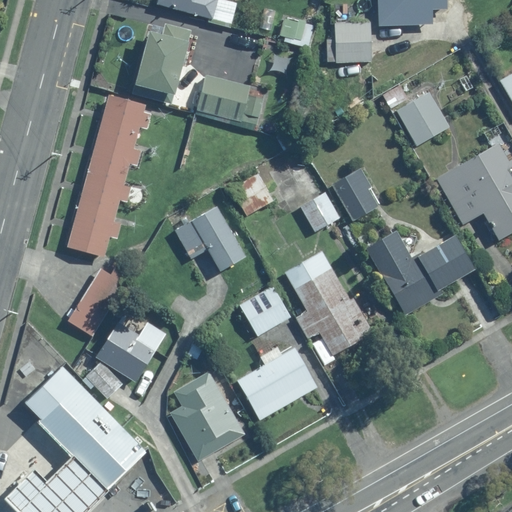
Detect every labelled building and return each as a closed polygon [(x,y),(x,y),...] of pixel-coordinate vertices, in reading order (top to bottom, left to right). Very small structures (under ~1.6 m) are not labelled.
[(158,0),(157,5),(234,25),(240,1),(236,0),(158,0)] [(427,0),(375,0),(377,26),(415,24),(414,9),(428,8),(427,0)] [(306,21),(284,17),(281,34),(303,37),(306,21)] [(370,24),(333,24),(333,39),(324,39),(325,64),(370,63),(370,24)] [(167,36),(145,31),(131,86),(174,97),(190,32),(169,27),(169,28),(167,36)] [(511,72),(499,80),(511,101),(511,72)] [(254,87),(207,74),(197,111),(256,127),(264,100),(252,97),(254,87)] [(429,90),(396,110),(417,146),(451,126),(429,90)] [(100,97),(91,130),(130,141),(132,129),(140,130),(144,115),(138,113),(139,106),(100,97)] [(91,130),(81,166),(119,176),(122,166),(130,167),(134,151),(128,150),(130,141),(91,130)] [(495,146),(435,177),(459,225),(482,213),(497,242),(511,234),(511,159),(504,164),(495,146)] [(81,166),(71,205),(110,213),(113,202),(120,204),(124,188),(117,187),(119,176),(81,166)] [(378,205),(357,168),(328,185),(350,222),(378,205)] [(340,218),(325,190),(300,203),(315,231),(340,218)] [(247,255),(218,203),(172,229),(188,256),(203,248),(217,272),(247,255)] [(71,205),(58,250),(97,258),(103,239),(110,240),(113,225),(108,223),(110,213),(71,205)] [(449,235),(416,254),(412,256),(396,229),(364,248),(403,315),(437,295),(434,290),(470,269),(449,235)] [(366,337),(322,250),(286,268),(307,311),(297,316),(308,338),(322,331),(333,354),(366,337)] [(131,280),(114,269),(110,275),(98,268),(66,321),(96,339),(131,280)] [(256,336),(289,317),(272,286),(239,304),(256,336)] [(118,318),(94,357),(135,383),(166,333),(147,321),(141,332),(118,318)] [(295,346),(236,382),(260,421),(319,386),(295,346)] [(74,367),(34,406),(116,490),(156,451),(74,367)] [(181,407),(170,414),(198,461),(247,433),(210,370),(172,392),(181,407)]
